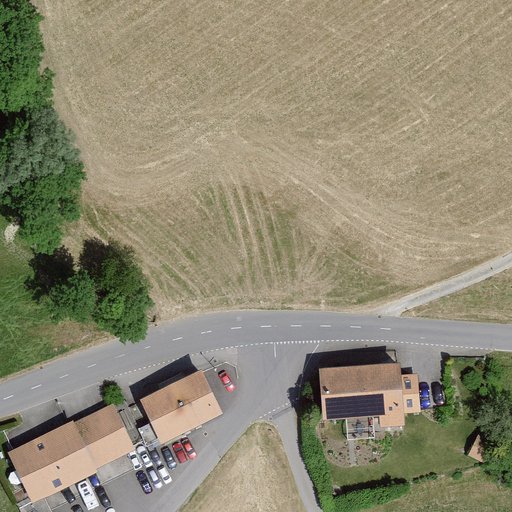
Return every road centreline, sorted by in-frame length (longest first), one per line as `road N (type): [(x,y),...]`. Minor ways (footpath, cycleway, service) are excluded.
road 1 (tertiary): [(274,326),(170,338),(0,401)]
road 2 (tertiary): [(511,340),(274,326)]
road 3 (unclassified): [(167,511),(274,379),(274,326)]
